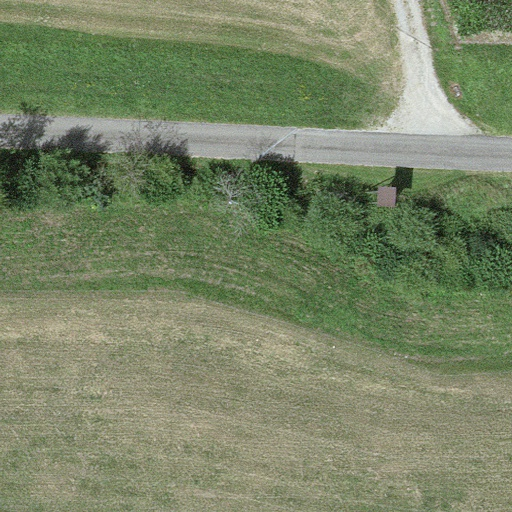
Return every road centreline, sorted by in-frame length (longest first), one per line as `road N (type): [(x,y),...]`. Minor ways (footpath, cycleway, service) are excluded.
road 1 (track): [(0,134),(511,160)]
road 2 (track): [(391,0),(421,157)]
